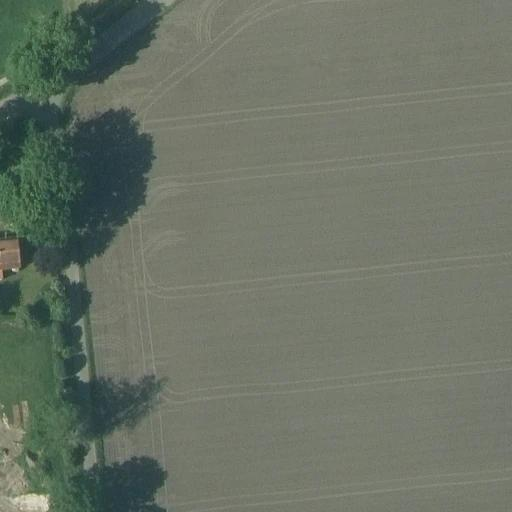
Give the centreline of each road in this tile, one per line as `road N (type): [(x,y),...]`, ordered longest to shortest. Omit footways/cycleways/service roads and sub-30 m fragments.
road 1 (residential): [(43,86),(93,511)]
road 2 (unclassified): [(43,86),(158,0)]
